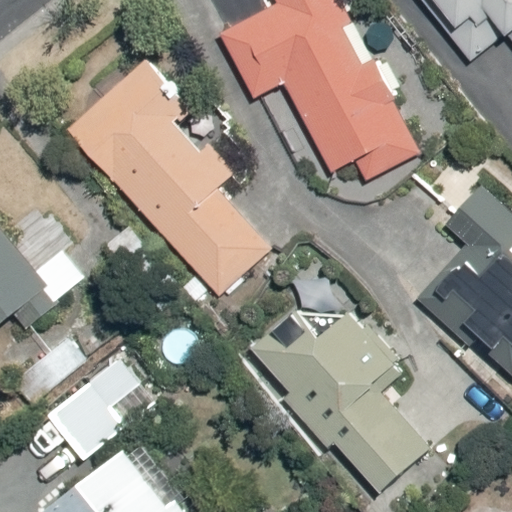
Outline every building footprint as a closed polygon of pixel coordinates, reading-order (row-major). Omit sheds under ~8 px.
[(281,0),(224,30),(259,98),(291,81),(338,172),(358,162),(367,178),(423,149),(346,0),(281,0)] [(511,0),(446,0),(461,20),(450,28),(473,61),(511,33),(511,0)] [(199,105),(149,53),(71,126),(229,295),(278,249),(224,191),(245,172),(214,139),(206,146),(183,120),(199,105)] [(460,253),(415,304),(452,340),(445,348),(507,407),(511,401),(511,186),(485,161),(427,221),(460,253)] [(0,212),(0,351),(99,271),(74,241),(44,266),(0,212)] [(138,219),(112,243),(175,322),(216,289),(200,269),(186,280),(138,219)] [(330,334),(259,343),(299,385),(290,394),(340,446),(345,441),(386,485),(361,509),(364,511),(425,511),(460,479),(438,455),(492,404),(439,349),(445,343),(392,288),(364,315),(357,307),(330,334)] [(55,349),(19,383),(41,410),(47,406),(90,459),(180,388),(135,331),(78,377),(55,349)] [(173,497),(126,443),(41,511),(195,511),(180,492),(173,497)]
